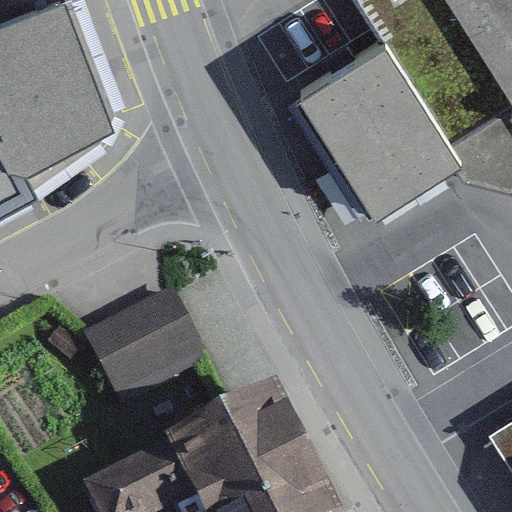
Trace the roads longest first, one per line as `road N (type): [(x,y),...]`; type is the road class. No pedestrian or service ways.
road 1 (secondary): [(222,145),(301,303),(426,511)]
road 2 (residential): [(222,145),(0,279)]
road 3 (secondary): [(165,0),(222,145)]
